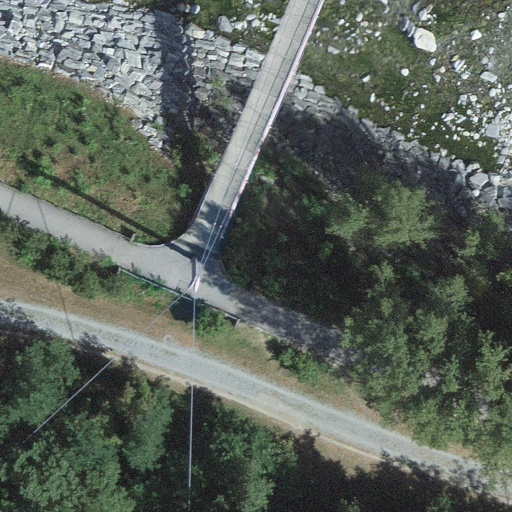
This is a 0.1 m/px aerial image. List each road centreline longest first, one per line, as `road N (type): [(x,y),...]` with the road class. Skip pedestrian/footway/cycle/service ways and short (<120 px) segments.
road 1 (track): [(86,333),(511,483)]
road 2 (track): [(188,273),(511,421)]
road 3 (track): [(296,0),(188,273)]
road 4 (track): [(0,198),(188,273)]
